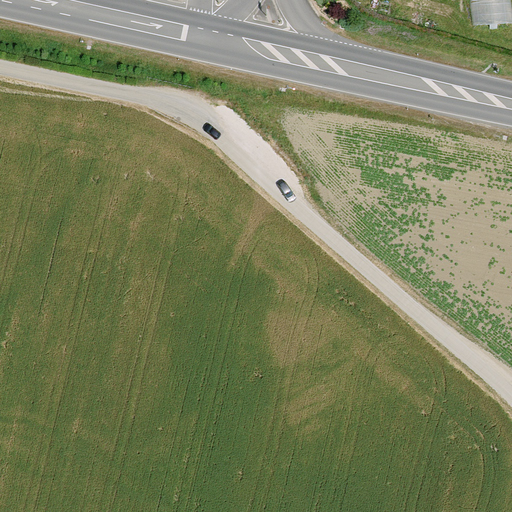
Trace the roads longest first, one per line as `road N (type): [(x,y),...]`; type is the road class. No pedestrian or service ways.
road 1 (secondary): [(511,106),(209,40)]
road 2 (secondary): [(209,40),(88,14)]
